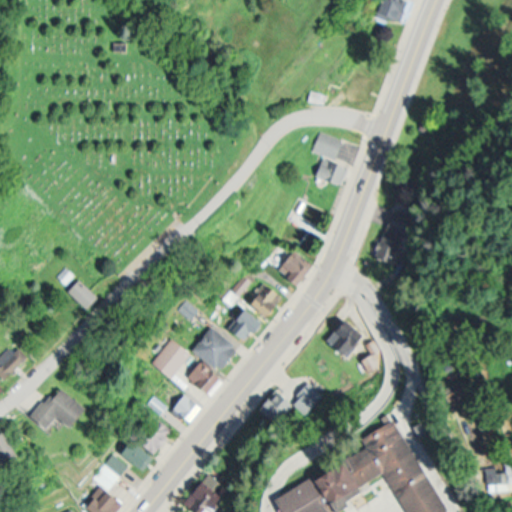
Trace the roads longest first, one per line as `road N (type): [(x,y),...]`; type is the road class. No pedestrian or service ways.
road 1 (primary): [(143,511),(336,266),(438,0)]
road 2 (residential): [(0,413),(232,199),(282,137),(324,117),(388,127)]
